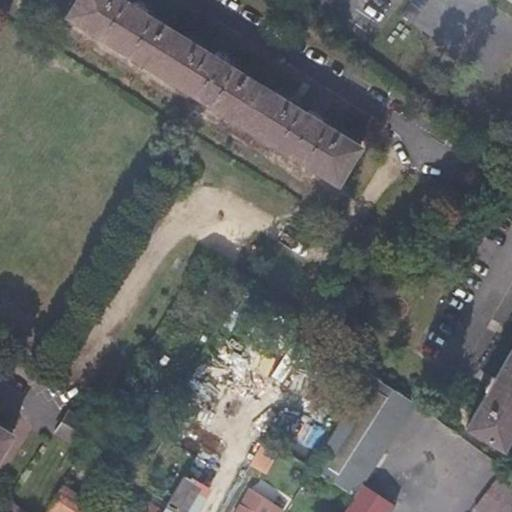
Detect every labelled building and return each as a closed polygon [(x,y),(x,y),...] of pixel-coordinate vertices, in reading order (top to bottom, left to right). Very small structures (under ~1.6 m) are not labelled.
[(332,195),(355,159),(315,131),(317,127),(306,119),(303,123),(223,71),(226,65),(214,58),(211,62),(144,17),(146,13),(135,5),(132,10),(118,0),(78,0),(67,17),(332,195)] [(487,387),(466,422),(503,445),(511,429),(511,344),(495,374),(491,372),(484,385),(487,387)] [(415,403),(374,372),(313,465),(355,493),(362,484),(415,403)] [(78,440),(91,421),(74,409),(62,429),(78,440)] [(0,454),(10,439),(0,432),(0,454)] [(266,471),(281,445),(266,436),(251,463),(266,471)] [(511,511),(511,472),(504,467),(468,511),(511,511)] [(362,484),(355,493),(355,495),(343,511),(388,511),(393,504),(362,484)] [(73,511),(85,503),(62,488),(45,511),(73,511)] [(274,511),(278,506),(251,491),(239,511),(274,511)] [(236,499),(231,496),(228,502),(233,505),(236,499)] [(74,511),(106,511),(107,511),(90,500),(74,511)] [(162,511),(163,510),(146,500),(138,511),(162,511)]
